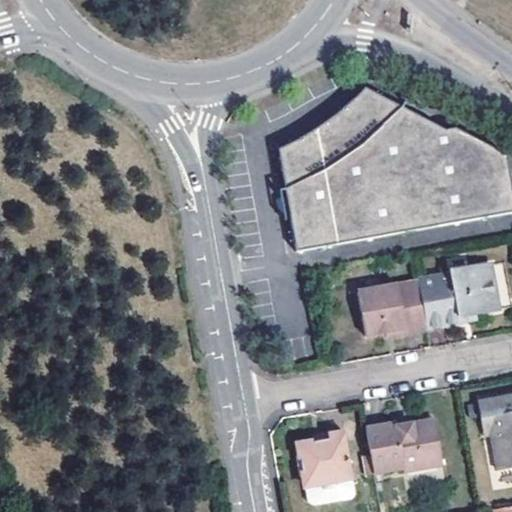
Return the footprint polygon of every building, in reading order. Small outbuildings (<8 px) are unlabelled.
[(292,242),(511,203),(501,149),(452,121),(442,121),(360,79),(353,87),(343,98),(324,112),(303,127),(275,139),(292,242)] [(429,328),(462,322),(461,314),(477,311),(499,306),(491,261),(450,268),(450,272),(420,278),(420,280),(429,328)] [(429,328),(420,280),(359,292),(367,336),(387,333),(403,329),(404,335),(429,330),(429,328)] [(479,318),(477,311),(461,314),(462,322),(479,318)] [(403,329),(387,333),(387,338),(404,335),(403,329)] [(488,412),(490,428),(498,470),(511,467),(511,391),(477,397),(479,414),(488,412)] [(488,412),(479,414),(482,429),(490,428),(488,412)] [(416,428),(400,431),(400,428),(370,433),(378,480),(408,475),(409,479),(447,472),(440,429),(417,433),(416,428)] [(334,445),(319,447),(302,450),(304,462),(308,481),(310,492),(313,511),(314,511),(328,511),(357,507),(360,502),(356,483),(347,436),(333,439),(334,445)] [(334,445),(333,439),(317,442),(319,447),(334,445)] [(308,481),(304,462),(299,463),(302,482),(308,481)]
